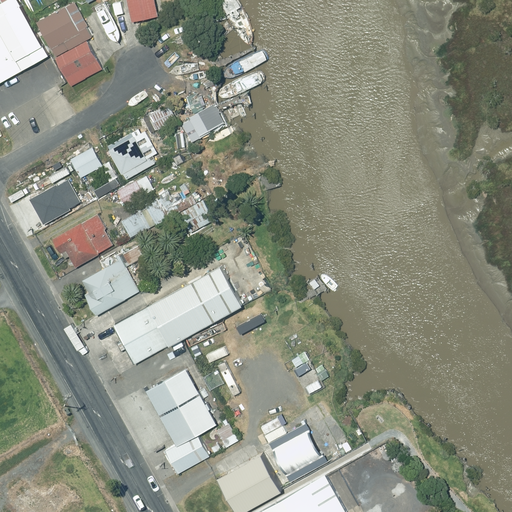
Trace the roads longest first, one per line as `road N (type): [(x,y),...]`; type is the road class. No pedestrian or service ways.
road 1 (primary): [(0,241),(150,511)]
road 2 (residential): [(0,164),(130,89),(134,64)]
